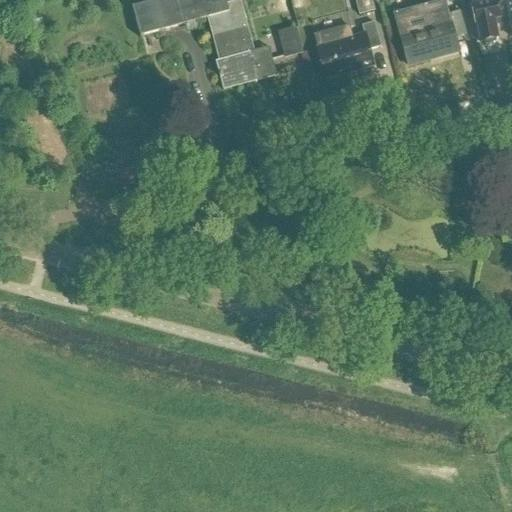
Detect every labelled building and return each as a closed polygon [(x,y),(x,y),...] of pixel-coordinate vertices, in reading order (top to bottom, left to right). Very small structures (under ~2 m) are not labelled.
[(142,39),(209,21),(205,7),(226,2),(225,0),(166,0),(132,9),(141,40),(142,40),(142,39)] [(205,7),(209,21),(220,63),(216,64),(224,93),(277,79),(272,61),(269,50),(254,54),(241,3),(236,4),(235,0),(225,0),(226,2),(205,7)] [(470,0),(473,9),(472,9),(476,26),(477,25),(481,44),(482,44),(486,47),(495,45),(494,45),(497,41),(498,40),(494,22),(501,21),(497,4),(495,0),(470,0)] [(400,39),(403,49),(409,68),(459,54),(455,40),(466,37),(460,14),(448,17),(450,25),(400,39)] [(350,28),(313,38),(317,50),(325,81),(373,68),(369,52),(381,49),(374,25),(362,28),(365,37),(353,40),(350,28)] [(302,56),(300,49),(296,31),(279,35),(285,60),(302,56)]
